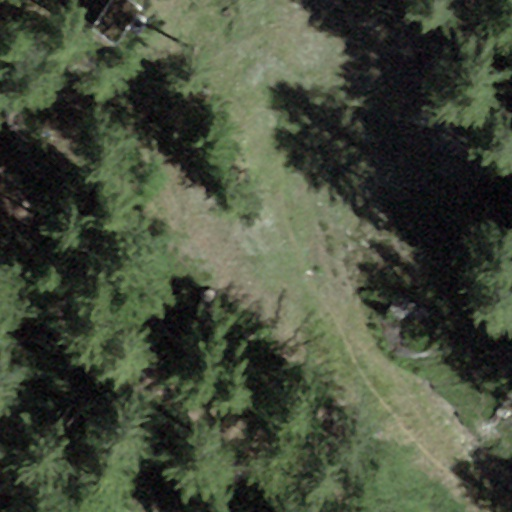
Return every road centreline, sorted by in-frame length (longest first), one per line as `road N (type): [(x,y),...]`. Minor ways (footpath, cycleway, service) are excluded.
road 1 (track): [(0,57),(511,482)]
road 2 (track): [(511,463),(329,130),(304,0)]
